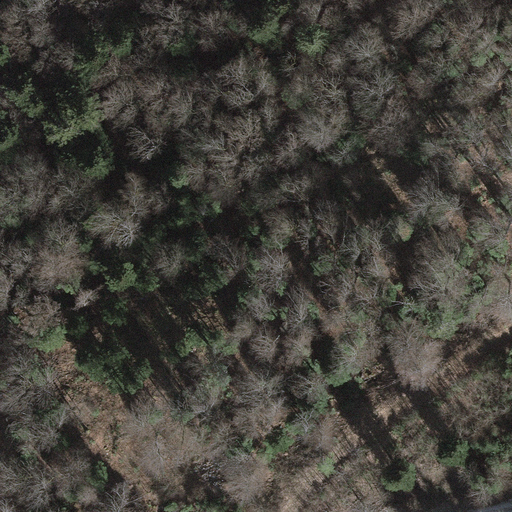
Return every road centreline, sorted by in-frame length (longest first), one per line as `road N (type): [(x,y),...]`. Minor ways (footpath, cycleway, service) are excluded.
road 1 (trunk): [(0,207),(292,378),(485,511)]
road 2 (track): [(286,511),(343,443),(511,332)]
